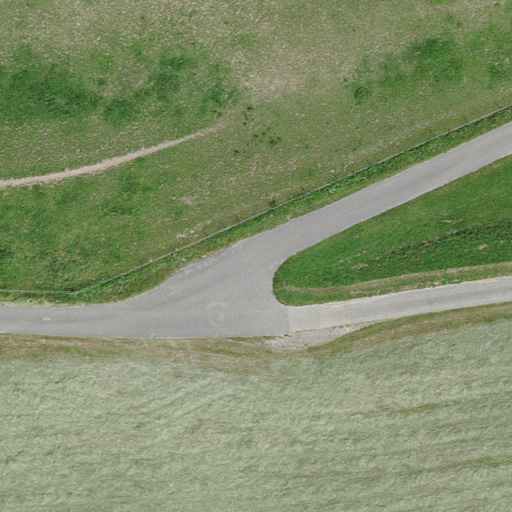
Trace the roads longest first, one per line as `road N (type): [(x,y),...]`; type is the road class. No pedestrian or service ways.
road 1 (track): [(0,323),(211,319),(230,284),(272,246),(511,135)]
road 2 (track): [(211,319),(292,317),(511,286)]
